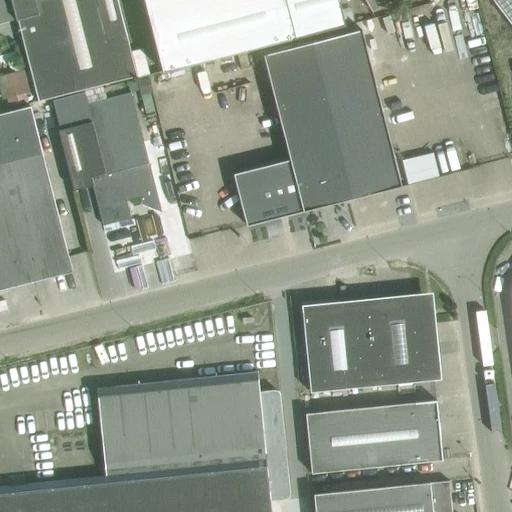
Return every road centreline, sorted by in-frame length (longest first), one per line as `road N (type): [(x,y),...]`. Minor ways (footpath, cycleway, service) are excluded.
road 1 (unclassified): [(0,342),(457,227)]
road 2 (unclassified): [(498,511),(457,227)]
